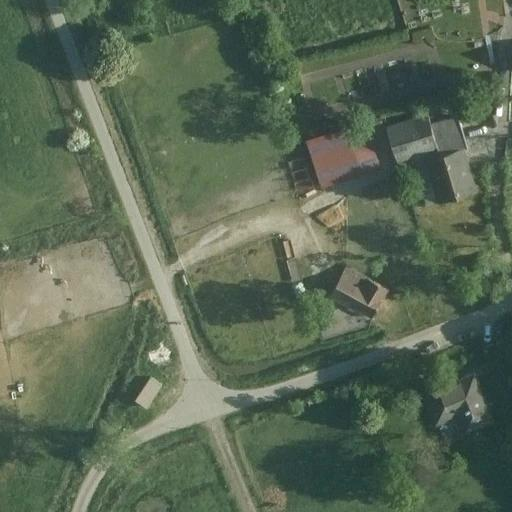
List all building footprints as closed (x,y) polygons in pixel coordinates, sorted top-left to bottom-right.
[(435,157),(473,145),(477,144),(467,113),(436,122),(433,112),(395,124),(406,158),(433,149),(435,157)] [(377,132),(359,139),(372,174),(390,167),(377,132)] [(340,143),(321,150),(332,183),(352,177),(340,143)] [(473,145),(435,157),(449,201),(486,189),(473,145)] [(396,289),(350,266),(337,293),(382,316),(396,289)] [(511,341),(492,345),(494,365),(511,363),(511,341)] [(485,372),(431,394),(443,424),(464,415),(497,401),(485,372)] [(497,401),(464,415),(472,434),(505,420),(497,401)]
